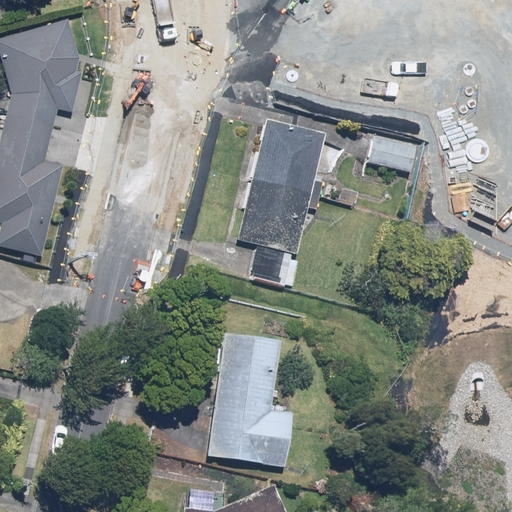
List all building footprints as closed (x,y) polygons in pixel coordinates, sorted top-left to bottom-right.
[(359,5),(367,5),(367,0),(307,0),(307,26),(272,90),(319,116),(358,45),(359,5)] [(441,0),(443,47),(500,45),(498,0),(441,0)] [(0,250),(39,260),(60,170),(41,166),(53,113),(67,117),(77,75),(72,74),(76,61),(65,22),(0,44),(0,73),(8,96),(6,102),(0,100),(0,250)] [(490,104),(479,81),(432,105),(443,128),(490,104)] [(409,96),(372,92),(368,127),(405,132),(409,96)] [(511,106),(485,136),(503,153),(466,193),(511,234),(511,106)] [(320,184),(310,182),(321,137),(262,122),(232,240),(292,255),(303,212),(312,214),(320,184)] [(411,145),(370,138),(364,167),(406,175),(411,145)] [(511,353),(451,279),(423,303),(448,334),(435,345),(476,395),(511,365),(511,353)] [(266,414),(272,344),(214,339),(202,464),(282,471),(287,416),(266,414)] [(277,511),(265,486),(216,511),(207,511),(207,496),(182,496),(182,510),(178,510),(178,511),(277,511)]
